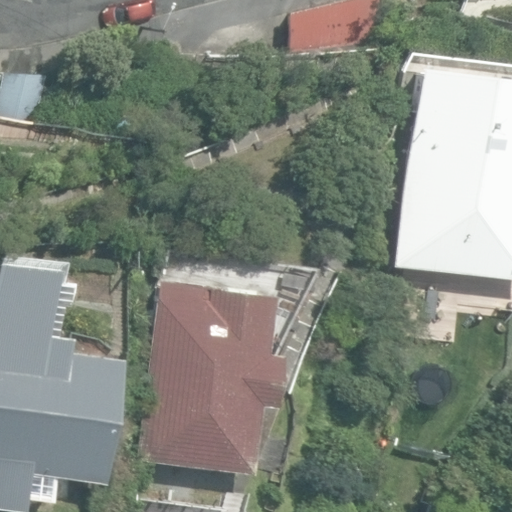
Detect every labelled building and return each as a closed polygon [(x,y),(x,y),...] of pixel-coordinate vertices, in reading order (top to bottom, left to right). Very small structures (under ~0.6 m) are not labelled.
[(328,0),(285,10),(294,51),(377,33),(369,0),(328,0)] [(387,263),(511,276),(511,75),(409,64),(387,263)] [(0,117),(33,122),(38,75),(0,70),(0,117)] [(0,504),(19,507),(21,494),(48,498),(51,472),(93,477),(107,354),(59,348),(61,332),(49,331),(54,297),(57,297),(59,279),(43,277),(45,264),(0,258),(0,504)] [(130,457),(245,471),(254,400),(266,402),(273,350),(260,349),(267,292),(153,278),(130,457)]
